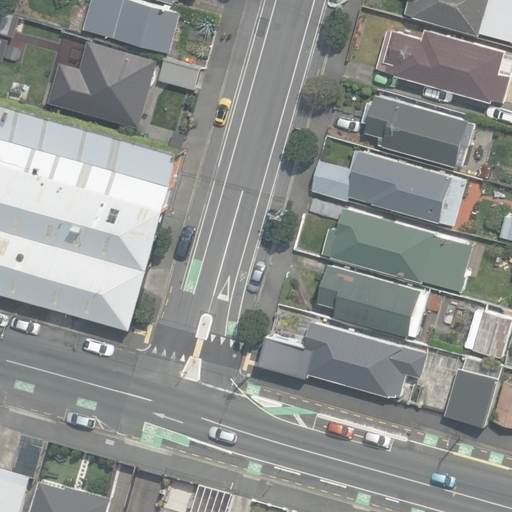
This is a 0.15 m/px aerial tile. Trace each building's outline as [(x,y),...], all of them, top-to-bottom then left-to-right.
[(146,0),(94,0),(87,27),(173,50),(183,10),(171,7),(171,4),(166,2),(165,5),(146,0)] [(416,15),(482,34),(483,30),(511,38),(511,0),(410,0),(407,11),(416,13),(416,15)] [(389,28),(378,66),(495,100),(496,98),(506,101),(511,78),(511,51),(508,51),(509,49),(429,25),(426,36),(396,27),(395,30),(389,28)] [(63,59),(51,100),(143,125),(162,57),(91,37),(83,65),(63,59)] [(202,67),(167,58),(161,78),(196,88),(202,67)] [(478,121),(379,92),(376,101),(370,100),(364,120),(371,122),(368,130),(383,135),(381,143),(459,165),(465,143),(472,145),(478,121)] [(3,98),(0,110),(0,288),(134,326),(184,149),(3,98)] [(471,178),(363,148),(363,149),(358,148),(353,166),(323,158),(315,189),(367,204),(368,200),(443,221),(444,219),(458,223),(471,178)] [(332,225),(325,252),(426,280),(427,278),(465,289),(469,274),(468,273),(477,242),(439,232),(439,230),(347,204),(341,227),(332,225)] [(511,214),(507,213),(501,235),(511,237),(511,214)] [(340,306),(337,313),(411,335),(412,333),(419,335),(432,291),(332,262),(321,300),(340,306)] [(467,345),(504,356),(511,330),(511,315),(487,308),(486,310),(478,308),(467,345)] [(309,342),(271,331),(262,363),(313,377),(314,374),(402,398),(410,370),(423,374),(430,350),(316,318),(309,342)] [(465,367),(462,366),(449,413),(489,424),(506,364),(469,353),(465,367)] [(511,379),(507,378),(495,420),(511,424),(511,379)] [(15,472),(35,478),(38,479),(49,441),(25,435),(15,472)] [(0,511),(25,511),(35,478),(15,472),(0,468),(0,511)] [(68,489),(43,482),(34,511),(111,511),(115,499),(69,486),(68,489)] [(205,485),(197,511),(229,511),(235,493),(205,485)]
